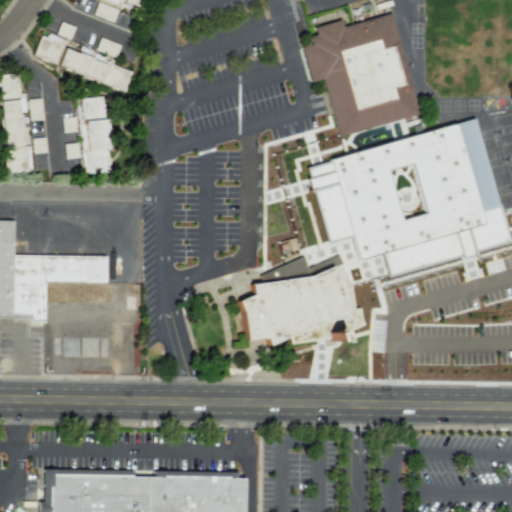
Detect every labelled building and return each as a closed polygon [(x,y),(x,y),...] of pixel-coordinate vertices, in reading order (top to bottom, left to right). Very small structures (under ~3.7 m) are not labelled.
[(72,0),(70,8),(112,22),(117,8),(132,13),(136,0),(72,0)] [(349,1),(348,0),(307,0),(311,10),(349,1)] [(457,9),(457,0),(425,0),(426,10),(457,9)] [(458,47),(458,30),(458,12),(426,13),(427,48),(458,47)] [(334,136),(415,116),(390,13),(340,25),(339,20),(308,27),(312,44),(299,47),(308,82),(320,79),(334,136)] [(68,39),(73,27),(59,22),(54,34),(68,39)] [(30,57),(122,92),(130,70),(90,55),(90,56),(82,53),(81,55),(61,47),(63,41),(40,32),(30,57)] [(93,50),(114,58),(119,45),(98,37),(93,50)] [(458,51),(427,52),(427,67),(459,67),(458,51)] [(0,74),(0,140),(3,173),(29,171),(27,146),(21,147),(18,112),(23,111),(22,93),(17,93),(15,73),(0,74)] [(448,81),(458,81),(458,74),(427,73),(427,89),(448,90),(448,81)] [(74,98),(75,123),(77,123),(79,173),(105,172),(102,97),(74,98)] [(41,120),(39,98),(25,99),(26,121),(41,120)] [(60,118),(61,133),(74,132),(73,117),(60,118)] [(505,245),(474,120),(302,164),(309,190),(310,190),(323,243),(350,236),(356,259),(378,254),(384,276),(505,245)] [(64,159),(77,158),(75,143),(62,144),(64,159)] [(102,282),(103,256),(10,255),(10,220),(0,220),(0,318),(41,318),(42,282),(102,282)] [(360,326),(357,307),(350,309),(344,268),(247,283),(249,296),(236,299),(242,340),(263,337),(264,342),(287,339),(288,345),(334,337),(334,333),(340,332),(339,329),(360,326)] [(240,511),(241,473),(152,471),(151,477),(128,476),(128,471),(41,468),(40,502),(35,502),(34,511),(240,511)]
